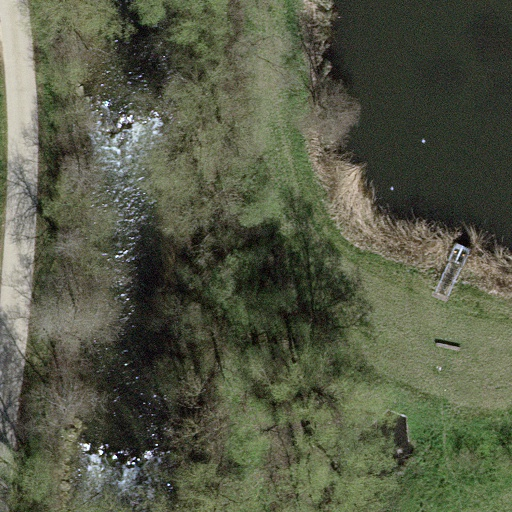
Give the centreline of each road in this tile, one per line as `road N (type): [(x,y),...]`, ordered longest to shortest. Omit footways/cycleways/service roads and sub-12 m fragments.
road 1 (track): [(511,340),(396,348),(257,203),(233,0)]
road 2 (track): [(0,4),(20,196),(0,422)]
